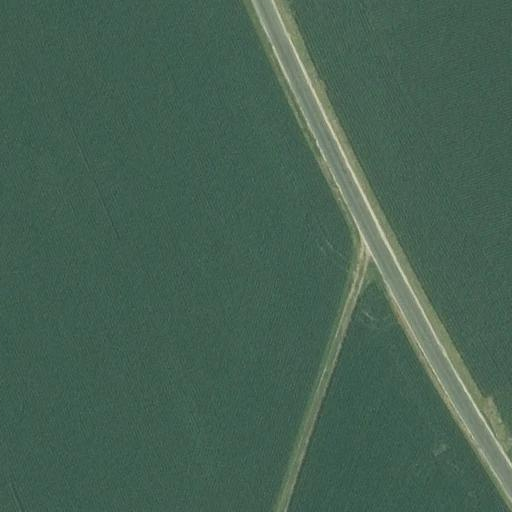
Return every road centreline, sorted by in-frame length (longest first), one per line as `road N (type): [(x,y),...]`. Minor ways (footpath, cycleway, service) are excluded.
road 1 (unclassified): [(269,0),(374,230),(511,470)]
road 2 (track): [(374,230),(276,511)]
